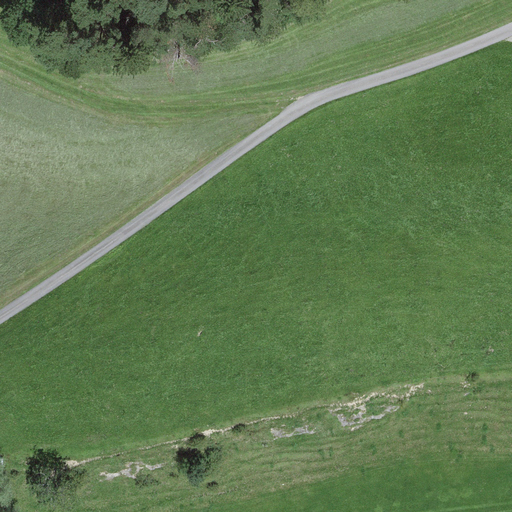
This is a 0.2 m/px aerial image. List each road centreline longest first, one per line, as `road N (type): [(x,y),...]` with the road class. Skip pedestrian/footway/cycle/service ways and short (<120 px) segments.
road 1 (track): [(511,29),(312,101),(0,317)]
road 2 (track): [(312,101),(150,112),(76,95),(0,60)]
